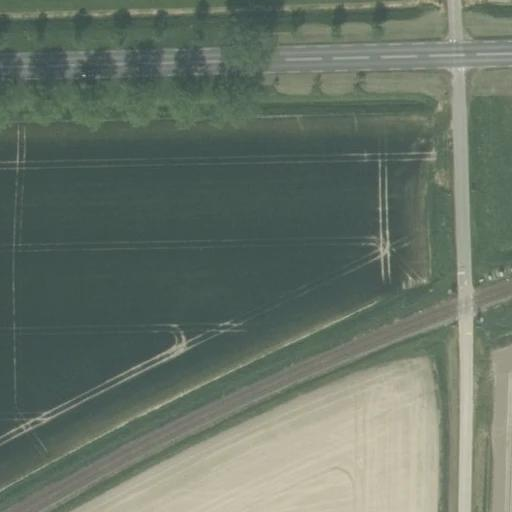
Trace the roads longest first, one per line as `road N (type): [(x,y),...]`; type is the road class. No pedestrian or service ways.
road 1 (primary): [(0,67),(456,56)]
road 2 (unclassified): [(464,511),(456,56)]
